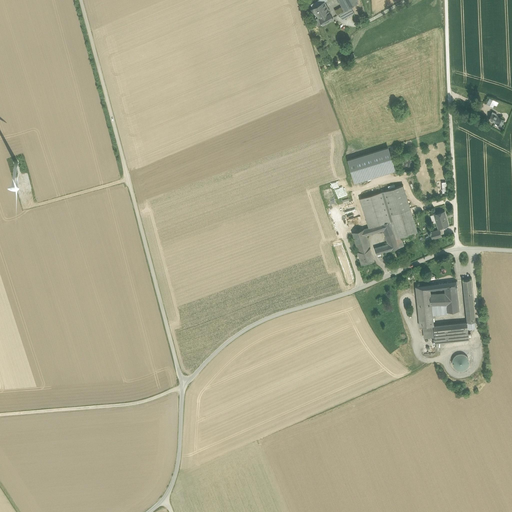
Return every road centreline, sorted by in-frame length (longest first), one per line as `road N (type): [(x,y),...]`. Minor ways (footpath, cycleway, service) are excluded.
road 1 (unclassified): [(81,0),(182,384)]
road 2 (unclassified): [(456,248),(246,328),(182,384)]
road 3 (unclassified): [(456,248),(445,0)]
road 4 (unclassified): [(182,384),(136,404),(0,414)]
road 5 (track): [(128,179),(28,208),(18,171)]
road 6 (unclassified): [(182,384),(176,472),(149,511)]
